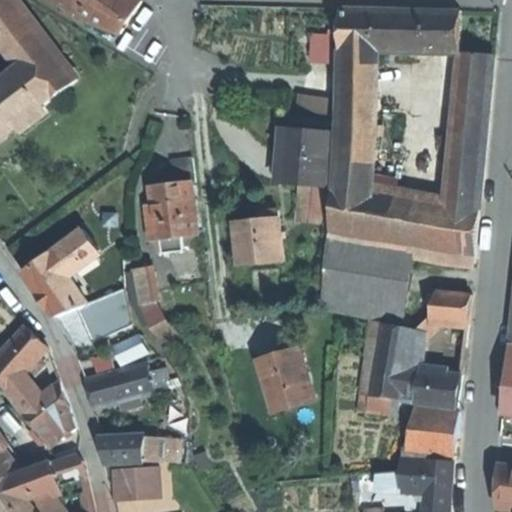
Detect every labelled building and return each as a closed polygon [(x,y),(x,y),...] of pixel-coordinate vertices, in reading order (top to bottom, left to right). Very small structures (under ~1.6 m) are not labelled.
[(0,137),(19,124),(44,105),(79,80),(19,0),(2,0),(0,2),(0,40),(2,43),(22,71),(0,87),(0,137)] [(60,0),(79,12),(86,0),(60,0)] [(144,1),(142,0),(86,0),(79,12),(94,22),(121,33),(144,1)] [(343,38),(342,51),(380,52),(461,54),(461,34),(462,12),(344,9),(343,38)] [(312,62),(342,63),(342,51),(343,38),(313,37),(312,62)] [(335,183),(330,236),(415,251),(475,261),(493,58),(466,55),(452,202),(375,189),(377,138),(382,139),(383,128),(377,127),(380,52),(342,51),(342,63),(337,183),(335,183)] [(301,105),(330,110),(332,97),(303,92),(301,105)] [(49,112),(44,105),(19,124),(24,131),(49,112)] [(276,185),(282,185),(286,131),(280,130),(276,185)] [(301,132),(286,131),(282,185),(300,187),(327,189),(331,134),(301,132)] [(62,162),(77,182),(112,156),(97,136),(62,162)] [(171,162),(174,186),(191,184),(195,184),(192,160),(171,162)] [(181,238),(197,236),(191,184),(174,186),(163,187),(150,188),(152,207),(146,207),(150,241),(161,240),(181,238)] [(326,203),(327,189),(300,187),(299,201),(326,203)] [(324,223),(326,203),(299,201),(298,221),(324,223)] [(249,213),(249,221),(279,218),(279,210),(259,212),(249,213)] [(249,221),(235,222),(239,267),(284,262),(279,218),(249,221)] [(27,271),(42,292),(71,276),(103,255),(84,228),(54,251),(42,259),(27,271)] [(322,311),(369,322),(384,325),(403,330),(415,251),(330,236),(328,236),(322,311)] [(182,251),(181,238),(161,240),(162,253),(182,251)] [(41,258),(42,259),(54,251),(52,250),(48,250),(43,254),(41,258)] [(150,268),(136,270),(141,306),(156,303),(150,268)] [(59,317),(80,308),(90,304),(71,276),(42,292),(51,305),(59,317)] [(80,308),(95,342),(133,325),(126,289),(90,304),(80,308)] [(416,334),(425,339),(440,322),(469,326),(470,312),(471,298),(437,293),(431,319),(416,334)] [(384,325),(369,322),(367,340),(371,341),(362,397),(416,404),(421,372),(406,370),(412,333),(384,327),(384,325)] [(1,357),(23,376),(31,367),(40,358),(50,346),(38,335),(28,327),(1,357)] [(117,346),(125,362),(150,351),(143,335),(117,346)] [(511,341),(503,412),(511,413),(511,341)] [(298,351),(279,357),(282,365),(301,360),(298,351)] [(0,376),(12,388),(23,376),(1,357),(0,357),(0,376)] [(274,359),(259,363),(274,413),(314,401),(301,360),(282,365),(279,357),(274,359)] [(45,362),(40,358),(31,367),(37,372),(45,362)] [(93,392),(96,407),(157,391),(150,364),(89,380),(93,392)] [(461,377),(421,372),(416,404),(457,410),(461,377)] [(40,398),(23,376),(12,388),(7,393),(22,413),(25,410),(43,434),(54,426),(62,438),(63,439),(77,429),(63,382),(40,398)] [(415,410),(407,449),(406,454),(455,459),(459,414),(415,410)] [(50,447),(62,438),(54,426),(43,434),(41,435),(50,447)] [(4,434),(0,436),(0,439),(23,471),(30,469),(4,434)] [(152,436),(104,439),(109,463),(144,461),(180,462),(182,439),(152,436)] [(0,479),(13,475),(23,471),(0,439),(0,479)] [(403,449),(401,461),(452,464),(455,459),(406,454),(407,449),(403,449)] [(30,469),(23,471),(13,475),(31,498),(63,486),(62,480),(79,476),(89,473),(86,461),(79,452),(30,469)] [(424,493),(423,511),(448,511),(450,487),(452,464),(401,461),(398,473),(401,473),(401,492),(424,493)] [(511,463),(502,463),(497,507),(511,508),(511,463)] [(162,467),(147,468),(149,498),(163,497),(162,467)] [(117,470),(119,500),(149,498),(147,468),(117,470)] [(98,511),(89,473),(79,476),(87,511),(98,511)] [(400,495),(401,492),(401,473),(398,473),(377,474),(375,493),(400,495)] [(41,511),(31,498),(13,475),(0,479),(0,511),(41,511)]
